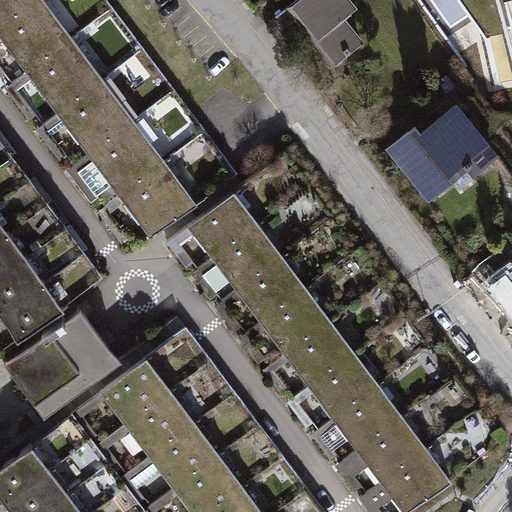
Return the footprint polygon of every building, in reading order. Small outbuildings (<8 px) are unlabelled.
[(58,0),(0,0),(0,22),(21,50),(52,91),(78,126),(113,172),(145,214),(159,232),(207,196),(58,0)] [(361,0),(312,0),(295,15),(338,67),(373,39),(357,20),(369,9),(361,0)] [(0,75),(13,67),(3,51),(5,49),(0,40),(0,75)] [(416,123),(390,144),(430,193),(469,161),(476,170),(499,152),(457,101),(421,130),(416,123)] [(0,301),(1,302),(17,325),(21,330),(108,267),(101,258),(64,209),(32,165),(0,121),(0,301)] [(244,182),(195,218),(212,240),(236,271),(260,303),(283,334),(307,365),(333,400),(355,429),(385,469),(409,500),(414,507),(462,470),(244,182)] [(511,268),(502,276),(511,289),(511,268)] [(85,308),(7,366),(45,417),(123,359),(85,308)] [(0,346),(16,338),(0,310),(0,346)] [(275,511),(153,353),(108,387),(125,409),(151,442),(175,474),(201,507),(204,511),(275,511)] [(95,511),(40,439),(0,469),(0,484),(6,492),(21,511),(95,511)]
